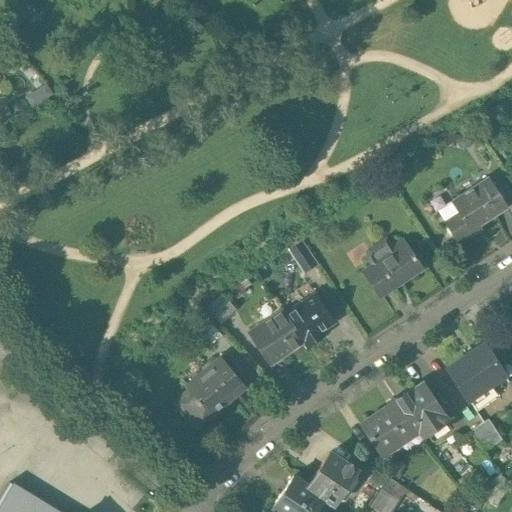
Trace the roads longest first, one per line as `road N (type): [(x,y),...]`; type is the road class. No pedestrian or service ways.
road 1 (residential): [(187,498),(344,366),(511,254)]
road 2 (residential): [(0,326),(17,359),(187,498)]
